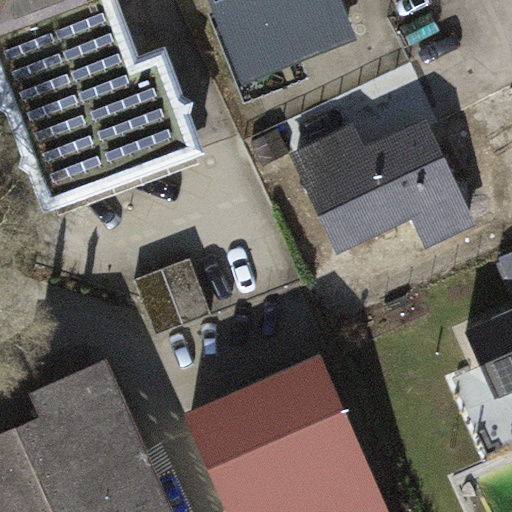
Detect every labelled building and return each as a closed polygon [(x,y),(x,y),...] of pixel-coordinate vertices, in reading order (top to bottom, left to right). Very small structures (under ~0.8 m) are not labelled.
[(0,0),(0,138),(29,217),(190,158),(150,51),(127,60),(105,0),(0,0)] [(221,0),(250,69),(350,28),(338,0),(221,0)] [(346,126),(276,160),(328,269),(398,235),(413,265),(474,236),(419,121),(358,150),(346,126)] [(163,329),(216,312),(198,256),(145,273),(163,329)] [(498,398),(511,392),(511,312),(470,330),(498,398)] [(379,511),(302,347),(182,404),(233,511),(379,511)] [(0,511),(161,511),(94,371),(0,415),(0,511)]
